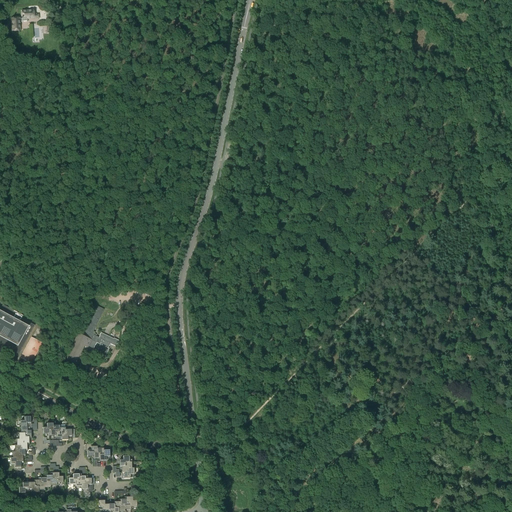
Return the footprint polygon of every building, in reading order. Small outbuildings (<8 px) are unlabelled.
[(19,19),(12,19),(13,31),(20,31),(19,22),(22,22),(28,21),(28,20),(34,19),(34,20),(36,19),(39,19),(38,15),(36,15),(36,14),(35,14),(34,14),(34,10),(22,11),(22,19),(19,19)] [(22,318),(23,316),(3,305),(1,307),(0,306),(0,346),(18,356),(35,326),(22,318)] [(99,338),(96,336),(96,335),(94,334),(94,335),(92,334),(104,310),(97,306),(85,330),(83,329),(80,335),(78,334),(65,361),(67,362),(65,367),(74,371),(78,363),(77,362),(84,346),(93,350),(92,352),(95,353),(95,354),(96,354),(97,353),(105,357),(107,353),(109,349),(108,348),(110,344),(116,347),(117,344),(119,341),(118,340),(118,341),(114,338),(114,339),(111,338),(110,337),(101,333),(100,335),(99,338)] [(21,358),(30,363),(41,343),(32,338),(21,358)] [(20,421),(21,427),(27,427),(27,423),(31,423),(30,417),(24,417),(24,421),(20,421)] [(43,434),(49,434),(49,430),(53,430),(53,426),(53,423),(47,424),(47,428),(43,428),(43,434)] [(49,436),(55,436),(55,432),(59,432),(59,428),(59,426),(53,426),(53,430),(49,430),(49,434),(49,436)] [(21,427),(21,433),(25,433),(25,437),(29,437),(31,437),(31,431),(27,431),(27,427),(21,427)] [(55,438),(61,438),(62,438),(61,434),(65,434),(65,430),(65,427),(59,428),(59,432),(55,432),(55,436),(55,438)] [(62,438),(61,438),(61,440),(68,440),(68,438),(75,438),(75,430),(65,430),(65,434),(61,434),(62,438)] [(19,433),(19,439),(23,439),(23,443),(27,443),(29,443),(29,437),(25,437),(25,433),(21,433),(19,433)] [(17,439),(17,445),(17,446),(21,445),(21,450),(25,449),(27,449),(27,443),(23,443),(23,439),(19,439),(17,439)] [(87,457),(93,457),(94,457),(93,453),(97,453),(97,448),(97,446),(91,446),(91,444),(85,444),(85,451),(87,451),(87,457)] [(15,446),(15,452),(19,452),(19,456),(23,456),(25,456),(25,449),(21,450),(21,445),(17,446),(17,445),(15,446)] [(94,459),(100,459),(100,455),(104,455),(103,450),(104,450),(104,448),(97,448),(97,453),(93,453),(94,457),(93,457),(94,459)] [(100,459),(100,461),(106,461),(106,457),(110,457),(110,450),(104,450),(103,450),(104,455),(100,455),(100,459)] [(13,452),(13,458),(17,458),(17,462),(21,462),(23,462),(23,456),(19,456),(19,452),(15,452),(13,452)] [(119,467),(122,467),(126,466),(125,462),(130,462),(129,456),(123,456),(123,460),(119,460),(119,467)] [(13,458),(11,458),(11,464),(15,464),(15,468),(15,474),(18,474),(18,471),(21,471),(21,462),(17,462),(17,458),(13,458)] [(122,473),(124,473),(128,473),(128,469),(132,468),(132,462),(130,462),(125,462),(126,466),(122,467),(122,473)] [(124,473),(124,479),(130,479),(130,475),(134,475),(134,468),(132,468),(128,469),(128,473),(124,473)] [(52,473),(52,475),(53,475),(53,479),(57,479),(57,483),(63,483),(63,477),(59,477),(59,473),(52,473)] [(69,485),(75,485),(75,481),(79,481),(79,477),(79,474),(73,475),(73,479),(69,479),(69,485)] [(46,476),(46,478),(47,478),(47,482),(51,482),(51,486),(57,485),(57,483),(57,479),(53,479),(53,475),(52,475),(46,476)] [(75,487),(81,487),(81,483),(85,483),(85,479),(85,476),(79,477),(79,481),(75,481),(75,485),(75,487)] [(40,478),(40,480),(41,480),(41,484),(45,484),(45,488),(51,488),(51,486),(51,482),(47,482),(47,478),(46,478),(40,478)] [(81,487),(81,489),(88,489),(88,491),(93,491),(93,485),(94,485),(94,478),(85,479),(85,483),(81,483),(81,487)] [(34,480),(34,483),(35,487),(39,487),(39,491),(45,490),(45,488),(45,484),(41,484),(41,480),(40,480),(34,480)] [(29,489),(28,483),(22,483),(22,487),(18,487),(19,493),(25,493),(25,489),(29,489)] [(34,483),(28,483),(29,489),(32,489),(33,493),(39,493),(39,491),(39,487),(35,487),(34,483)] [(126,497),(126,499),(127,503),(130,503),(131,507),(137,507),(137,501),(133,501),(133,497),(126,497)] [(120,500),(120,502),(121,506),(124,506),(125,510),(131,510),(131,507),(130,503),(127,503),(126,499),(120,500)] [(102,511),(108,511),(108,504),(105,504),(105,501),(98,501),(98,507),(102,507),(102,511)] [(114,502),(114,504),(115,508),(118,508),(118,511),(121,511),(125,511),(125,510),(124,506),(121,506),(120,502),(114,502)]
